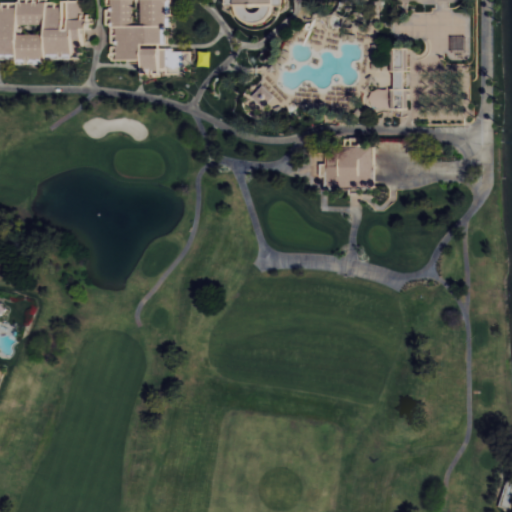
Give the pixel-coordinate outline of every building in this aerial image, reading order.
[(85,56),(84,29),(90,28),(90,14),(83,14),(83,0),(38,1),(37,0),(19,0),(13,2),(0,2),(0,60),(15,55),(17,60),(47,59),(47,54),(85,56)] [(407,109),(408,48),(391,48),(391,73),(393,73),(393,108),(407,109)] [(274,97),(264,86),(253,96),(263,107),(274,97)] [(374,146),(328,146),(328,188),(374,188),(374,146)] [(0,316),(9,309),(0,300),(0,299),(0,316)]
